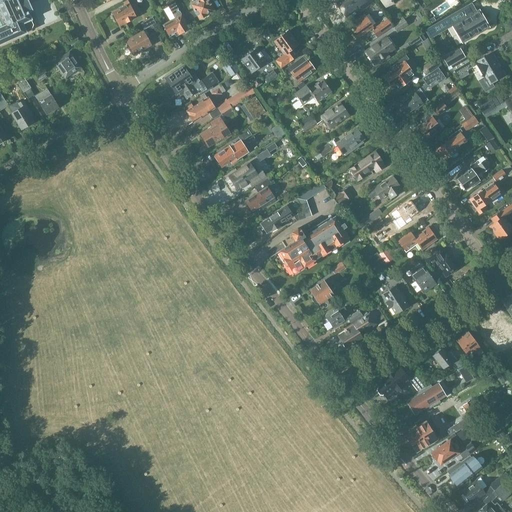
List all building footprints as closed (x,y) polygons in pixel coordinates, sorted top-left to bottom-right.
[(0,0),(0,45),(26,33),(31,31),(33,26),(31,20),(27,10),(22,0),(0,0)] [(125,7),(112,13),(119,27),(137,18),(131,7),(127,0),(123,3),(125,7)] [(195,0),(196,1),(190,4),(199,20),(214,11),(208,1),(209,0),(195,0)] [(342,0),(342,1),(336,5),(337,6),(338,6),(337,7),(338,7),(343,14),(344,15),(343,15),(344,15),(348,21),(353,18),(372,4),(373,3),(371,0),(342,0)] [(174,18),(162,25),(168,35),(173,32),(176,37),(179,36),(190,30),(173,1),(166,5),(174,18)] [(468,6),(444,20),(449,29),(454,26),(463,42),(488,28),(479,12),(477,13),(473,15),(468,6)] [(373,28),(365,15),(354,23),(355,24),(354,25),(355,25),(351,28),(355,32),(352,34),(356,40),(373,28)] [(152,18),(141,24),(144,30),(146,29),(151,26),(156,24),(152,18)] [(372,32),(377,38),(392,26),(387,19),(376,28),(372,32)] [(392,26),(396,33),(407,26),(403,19),(392,26)] [(155,34),(151,26),(146,29),(146,30),(126,42),(134,55),(150,46),(147,39),(155,34)] [(275,61),(276,63),(281,69),(298,56),(293,49),(298,46),(288,32),(275,41),(284,54),(275,61)] [(366,52),(375,66),(389,57),(386,53),(393,48),(390,43),(391,42),(388,37),(379,44),(379,43),(366,52)] [(264,49),(260,52),(257,48),(240,60),(251,74),(267,62),(271,59),(264,49)] [(460,49),(443,59),(448,67),(465,57),(460,49)] [(53,63),(64,80),(81,68),(70,52),(53,63)] [(492,53),(475,63),(483,78),(482,79),(478,81),(485,93),(494,87),(492,84),(505,76),(492,53)] [(392,71),(384,77),(387,81),(386,83),(389,86),(390,86),(391,88),(396,84),(399,88),(410,81),(407,76),(412,73),(405,62),(409,59),(406,55),(393,64),(394,66),(391,68),(390,69),(392,71)] [(290,73),(297,83),(315,71),(307,60),(306,61),(303,57),(285,70),(288,74),(290,73)] [(239,71),(231,59),(222,65),(230,77),(231,76),(239,71)] [(428,73),(438,66),(433,59),(423,66),(422,67),(422,69),(422,71),(422,72),(423,73),(424,74),(426,74),(427,74),(428,73)] [(468,66),(464,59),(450,66),(455,74),(456,73),(458,72),(468,66)] [(32,72),(37,79),(46,74),(41,66),(32,72)] [(183,66),(165,78),(176,95),(179,93),(181,96),(183,94),(186,99),(195,93),(197,96),(198,98),(200,97),(204,94),(210,90),(212,89),(219,84),(217,82),(218,82),(212,73),(199,82),(192,72),(189,74),(183,66)] [(422,79),(426,85),(427,86),(436,80),(438,83),(445,79),(437,68),(422,79)] [(23,77),(15,82),(23,94),(31,89),(26,81),(23,77)] [(252,82),(256,88),(261,84),(257,79),(252,82)] [(309,91),(305,86),(294,94),(302,106),(313,98),(316,102),(331,91),(323,81),(309,91)] [(47,89),(35,97),(46,115),(58,108),(47,89)] [(419,89),(414,92),(400,102),(409,114),(428,101),(419,89)] [(458,92),(444,101),(447,105),(460,95),(458,92)] [(0,111),(8,107),(0,93),(0,111)] [(193,123),(208,113),(213,120),(221,114),(217,107),(214,109),(208,97),(207,98),(202,100),(203,101),(186,112),(189,116),(193,123)] [(254,97),(243,105),(253,119),(264,112),(254,97)] [(492,99),(478,107),(483,116),(497,108),(492,99)] [(18,102),(8,107),(11,114),(21,130),(33,123),(30,118),(34,116),(24,100),(19,103),(18,102)] [(425,122),(418,127),(419,128),(421,131),(419,133),(423,139),(425,137),(427,139),(441,129),(444,127),(437,117),(438,116),(444,112),(447,109),(443,102),(439,105),(430,111),(428,112),(428,113),(430,111),(434,116),(425,122)] [(321,117),(329,130),(348,116),(340,104),(321,117)] [(232,136),(223,122),(225,121),(234,115),(230,108),(221,114),(213,120),(213,121),(209,123),(211,127),(198,135),(207,149),(222,139),(223,141),(232,136)] [(300,124),(301,126),(308,121),(308,122),(311,120),(308,116),(301,120),(302,122),(300,124)] [(466,132),(478,123),(473,116),(461,125),(466,132)] [(308,121),(301,126),(302,126),(300,127),(304,133),(317,124),(313,118),(311,120),(308,122),(308,121)] [(237,136),(239,140),(241,139),(242,141),(251,135),(258,130),(254,125),(248,130),(237,136)] [(357,129),(336,144),(343,155),(344,154),(346,156),(352,151),(351,150),(356,146),(357,148),(363,143),(362,141),(364,140),(357,129)] [(449,141),(436,151),(438,154),(443,162),(458,151),(455,148),(458,145),(465,141),(461,135),(460,135),(463,133),(460,129),(447,138),(449,141)] [(241,139),(239,140),(214,157),(221,168),(230,162),(231,165),(239,160),(238,159),(248,153),(242,141),(241,139)] [(497,148),(492,140),(485,144),(491,153),(497,148)] [(274,144),(265,149),(266,150),(268,154),(277,148),(274,144)] [(328,144),(317,151),(313,154),(317,161),(322,157),(332,150),(328,144)] [(375,153),(349,171),(357,182),(372,171),(371,171),(373,170),(375,173),(384,167),(381,163),(382,162),(375,153)] [(297,161),(302,168),(306,165),(300,158),(297,161)] [(251,188),(267,178),(260,168),(258,170),(254,163),(251,165),(249,162),(227,176),(237,192),(249,184),(251,188)] [(478,180),(476,177),(482,172),(483,173),(489,169),(483,162),(479,165),(477,162),(469,167),(471,170),(458,180),(465,191),(480,181),(479,180),(478,180)] [(491,177),(492,177),(496,184),(506,176),(508,175),(509,176),(511,173),(511,169),(509,165),(502,170),(491,177)] [(254,187),(258,193),(245,202),(252,212),(260,206),(263,210),(276,201),(274,198),(267,187),(274,183),(270,176),(254,187)] [(392,177),(367,196),(370,200),(377,195),(381,201),(387,196),(390,200),(402,191),(399,187),(392,177)] [(297,198),(300,204),(303,211),(293,216),(296,221),(299,220),(299,221),(312,216),(306,200),(325,188),(321,183),(297,198)] [(470,200),(480,214),(488,208),(485,205),(501,194),(493,183),(487,188),(484,190),(470,200)] [(353,198),(346,189),(334,196),(340,205),(346,201),(347,202),(353,198)] [(490,227),(499,240),(511,230),(511,228),(508,224),(510,222),(510,219),(508,216),(511,212),(511,200),(498,210),(498,211),(500,213),(491,219),(495,224),(490,227)] [(399,217),(403,223),(418,213),(410,202),(398,211),(397,210),(390,214),(394,220),(399,217)] [(294,217),(287,207),(260,224),(266,234),(272,230),(273,232),(281,227),(280,226),(294,217)] [(379,209),(358,222),(362,227),(382,214),(379,209)] [(341,225),(335,216),(304,236),(300,230),(297,229),(292,233),(291,235),(295,242),(279,251),(293,274),(349,239),(343,230),(346,228),(343,223),(341,225)] [(384,224),(379,217),(369,224),(373,231),(384,224)] [(418,245),(421,250),(436,240),(428,228),(420,234),(419,233),(413,237),(410,232),(396,242),(405,254),(412,249),(418,245)] [(429,267),(437,261),(447,276),(458,268),(446,252),(444,254),(440,248),(424,259),(426,263),(429,267)] [(384,252),(379,255),(386,265),(391,261),(384,252)] [(386,265),(376,253),(365,263),(374,275),(386,265)] [(330,269),(334,275),(345,268),(344,266),(347,265),(343,260),(340,262),(330,269)] [(416,273),(412,276),(423,293),(436,284),(422,266),(426,263),(423,260),(412,267),(416,273)] [(396,276),(398,278),(397,279),(403,286),(408,282),(401,272),(396,276)] [(334,286),(329,278),(310,291),(314,296),(312,297),(311,299),(315,305),(317,305),(326,300),(328,303),(334,299),(332,296),(334,295),(329,289),(334,286)] [(389,309),(391,308),(395,315),(408,306),(404,300),(406,299),(401,292),(400,293),(395,286),(380,296),(389,309)] [(333,328),(347,319),(350,317),(350,316),(344,308),(338,311),(336,309),(325,316),(327,318),(327,319),(333,328)] [(369,313),(356,322),(351,325),(344,329),(346,332),(339,337),(342,343),(341,343),(346,350),(350,348),(353,347),(352,345),(362,339),(359,333),(364,330),(365,331),(376,324),(371,317),(378,313),(375,308),(369,312),(369,313)] [(347,319),(351,325),(356,322),(363,317),(362,316),(367,314),(363,308),(359,311),(359,310),(350,316),(350,317),(347,319)] [(488,323),(481,327),(487,336),(485,338),(491,345),(493,344),(499,352),(508,345),(509,347),(511,344),(511,324),(506,328),(498,317),(491,321),(491,322),(489,324),(488,323)] [(457,342),(467,355),(473,350),(475,354),(476,354),(478,357),(483,353),(481,350),(468,333),(457,342)] [(442,349),(432,356),(443,370),(452,363),(454,362),(455,361),(454,360),(449,354),(448,355),(442,349)] [(455,361),(454,362),(458,368),(464,365),(459,357),(454,360),(455,361)] [(382,396),(385,400),(408,381),(417,392),(426,387),(406,363),(401,367),(398,363),(372,383),(376,388),(376,391),(379,396),(382,396)] [(466,366),(458,371),(466,384),(474,379),(466,366)] [(495,372),(501,383),(507,380),(501,369),(495,372)] [(406,402),(414,415),(425,409),(426,411),(440,403),(439,400),(445,396),(438,383),(432,387),(430,385),(426,387),(417,392),(415,394),(416,396),(406,402)] [(471,400),(462,406),(468,417),(446,431),(450,437),(453,434),(477,420),(475,416),(479,413),(471,400)] [(431,419),(405,435),(416,452),(442,437),(431,419)] [(453,434),(450,437),(446,439),(448,441),(431,453),(436,461),(437,461),(440,466),(459,453),(458,452),(461,447),(453,434)] [(460,451),(465,459),(476,451),(470,443),(460,451)] [(460,462),(447,473),(449,475),(448,476),(457,488),(481,469),(481,468),(481,469),(477,464),(472,458),(472,457),(471,458),(470,456),(461,463),(460,462)] [(489,485),(490,486),(494,491),(502,484),(510,478),(505,472),(489,485)] [(461,492),(470,504),(485,494),(484,492),(482,490),(486,487),(480,478),(461,492)] [(482,502),(485,505),(478,511),(508,511),(506,511),(504,511),(500,508),(496,503),(494,505),(491,502),(497,496),(502,502),(511,494),(502,484),(494,491),(482,502)]
